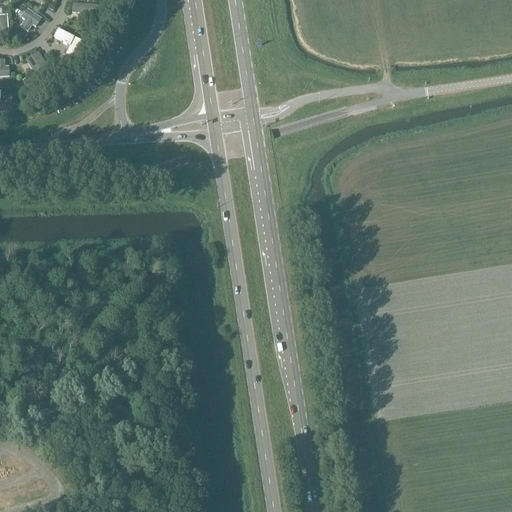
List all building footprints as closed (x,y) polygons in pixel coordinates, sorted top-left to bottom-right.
[(14,0),(0,0),(0,7),(6,9),(11,4),(14,0)] [(6,9),(23,45),(29,43),(35,39),(39,35),(45,30),(49,24),(53,17),(27,0),(14,0),(11,4),(6,9)] [(27,0),(53,17),(54,14),(57,8),(59,0),(27,0)] [(62,15),(57,26),(80,43),(91,23),(95,4),(78,0),(67,0),(66,6),(62,15)] [(23,45),(6,9),(0,7),(0,47),(7,49),(17,48),(23,45)] [(48,38),(39,46),(55,74),(80,43),(57,26),(53,32),(48,38)] [(55,74),(39,46),(30,52),(19,55),(12,57),(14,75),(16,78),(26,91),(55,74)] [(0,55),(0,80),(16,78),(14,75),(12,57),(3,56),(0,55)]
